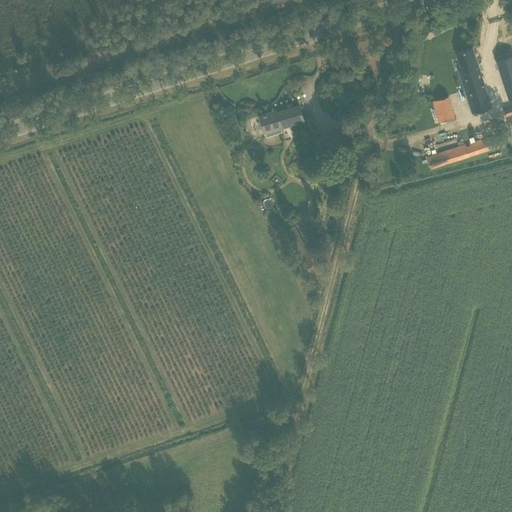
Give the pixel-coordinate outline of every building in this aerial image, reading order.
[(472,47),(457,52),(462,69),(459,70),(473,111),(491,106),(472,47)] [(511,55),(497,60),(510,99),(511,98),(511,55)] [(448,95),(433,100),(439,122),(455,117),(448,95)] [(264,113),(260,115),(265,132),(266,131),(267,136),(281,131),(284,141),(296,137),(292,124),(304,120),(304,119),(299,104),(277,111),(276,110),(270,111),(267,113),(266,112),(263,113),(264,113)] [(506,143),(503,132),(469,143),(470,146),(466,147),(466,144),(427,156),(431,167),(506,143)] [(307,254),(310,253),(295,224),(285,230),(300,258),(298,259),(303,269),(313,264),(307,254)]
